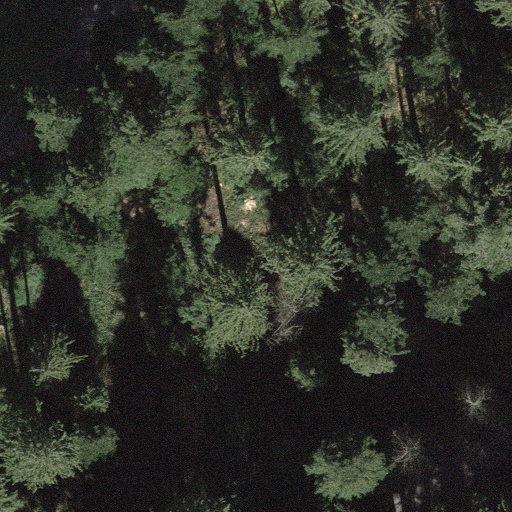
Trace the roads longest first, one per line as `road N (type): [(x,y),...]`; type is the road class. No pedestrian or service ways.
road 1 (track): [(113,0),(0,134)]
road 2 (track): [(383,511),(472,463),(511,429)]
